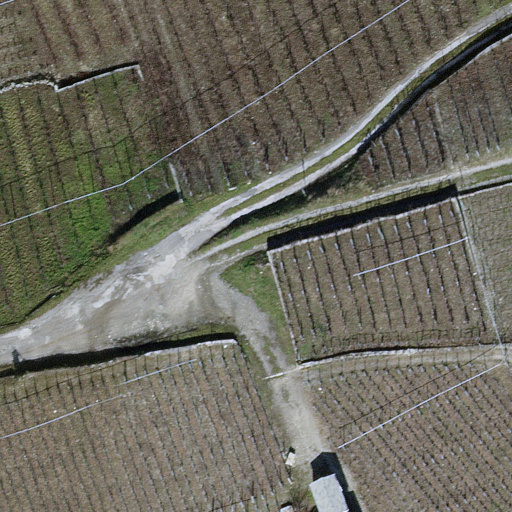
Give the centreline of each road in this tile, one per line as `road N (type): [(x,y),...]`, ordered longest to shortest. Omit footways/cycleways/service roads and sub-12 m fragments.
road 1 (track): [(511,6),(403,76),(181,276)]
road 2 (residential): [(0,365),(181,276),(296,460)]
road 3 (track): [(511,182),(181,276)]
